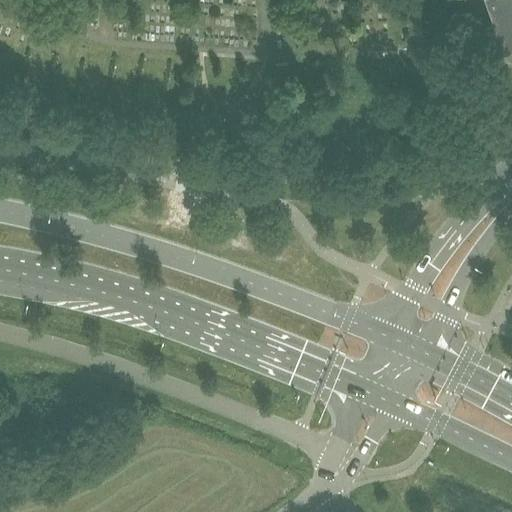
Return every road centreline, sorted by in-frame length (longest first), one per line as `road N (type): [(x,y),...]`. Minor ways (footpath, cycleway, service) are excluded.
road 1 (primary): [(386,337),(222,273),(0,211)]
road 2 (primary): [(0,270),(140,303),(360,390)]
road 3 (residential): [(0,333),(168,385),(336,451)]
road 4 (tertiary): [(511,179),(457,227),(386,337)]
road 5 (tertiary): [(418,350),(511,205)]
road 6 (primary): [(391,404),(511,461)]
